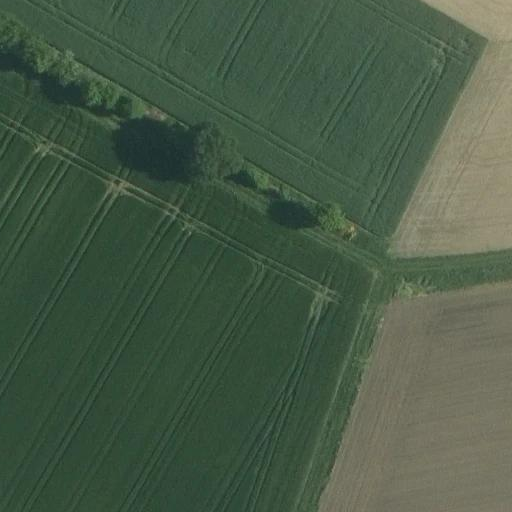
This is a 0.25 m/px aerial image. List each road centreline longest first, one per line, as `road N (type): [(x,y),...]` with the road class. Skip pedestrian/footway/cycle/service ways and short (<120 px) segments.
road 1 (track): [(0,33),(395,269),(511,262)]
road 2 (track): [(395,269),(311,511)]
